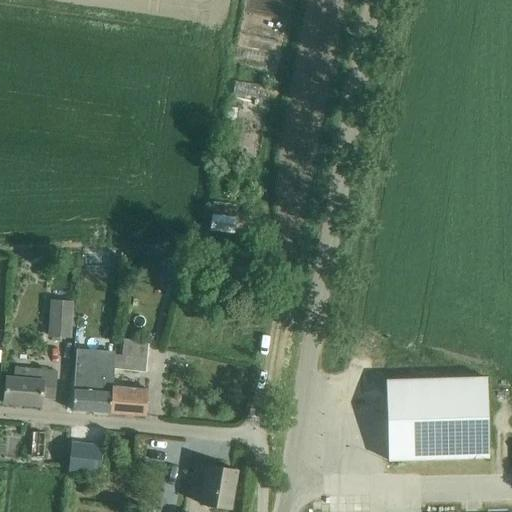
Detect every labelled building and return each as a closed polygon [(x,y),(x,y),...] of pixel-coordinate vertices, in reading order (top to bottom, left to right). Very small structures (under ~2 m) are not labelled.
[(249,25),(244,47),(276,54),(281,31),(249,25)] [(238,79),(238,93),(261,94),(262,81),(238,79)] [(216,170),(214,180),(227,182),(229,172),(216,170)] [(246,193),(247,185),(238,183),(237,192),(246,193)] [(210,230),(234,232),(236,206),(213,203),(210,230)] [(225,270),(226,288),(265,285),(264,267),(247,269),(246,260),(226,262),(226,270),(225,270)] [(237,319),(262,324),(266,302),(240,297),(237,319)] [(51,301),(49,336),(72,337),(74,302),(51,301)] [(155,328),(156,305),(139,304),(138,327),(155,328)] [(115,370),(124,371),(145,373),(148,344),(124,341),(122,355),(116,355),(115,370)] [(72,407),(72,411),(110,413),(112,388),(114,370),(115,370),(116,355),(77,352),(74,391),(72,407)] [(53,400),(56,373),(14,369),(14,378),(6,377),(3,404),(41,407),(41,399),(53,400)] [(383,379),(386,459),(486,455),(483,374),(383,379)] [(112,388),(110,413),(110,414),(146,417),(148,391),(112,388)] [(31,457),(43,458),(45,434),(32,433),(31,457)] [(72,443),(68,471),(89,473),(100,475),(103,447),(92,446),(72,443)] [(200,505),(230,510),(237,471),(195,464),(193,476),(205,478),(200,505)]
